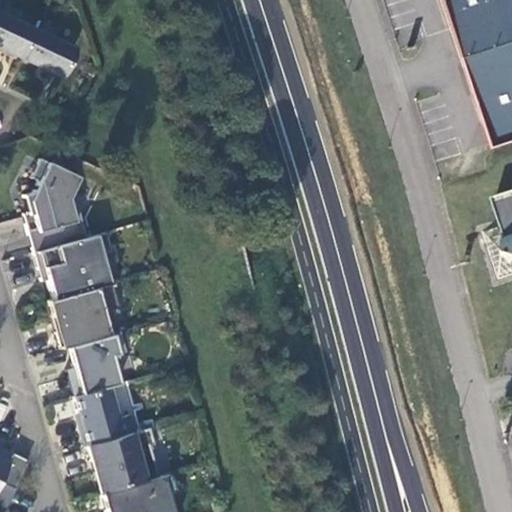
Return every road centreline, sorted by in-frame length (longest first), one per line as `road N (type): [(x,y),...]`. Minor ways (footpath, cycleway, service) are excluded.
road 1 (secondary): [(235,0),(386,511)]
road 2 (secondary): [(415,511),(377,356),(269,0)]
road 3 (unclassified): [(501,511),(365,0)]
road 4 (residential): [(57,511),(17,377)]
